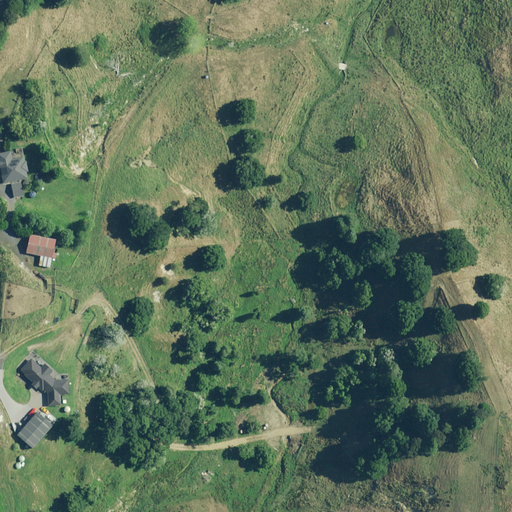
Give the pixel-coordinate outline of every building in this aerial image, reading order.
[(13,159),(12,151),(0,153),(0,166),(1,167),(4,183),(29,178),(25,157),(13,159)] [(24,196),(22,182),(12,184),(15,198),(24,196)] [(57,239),(30,234),(27,253),(41,256),(39,265),(51,267),(53,257),(58,258),(59,252),(55,251),(57,239)] [(39,388),(48,395),(48,407),(62,407),(61,395),(70,395),(69,379),(56,380),(50,375),(54,371),(46,364),(42,368),(32,358),(21,371),(34,383),(31,386),(37,391),(39,388)] [(53,426),(38,412),(17,435),(32,449),(53,426)] [(27,458),(20,455),(14,467),(21,470),(27,458)]
